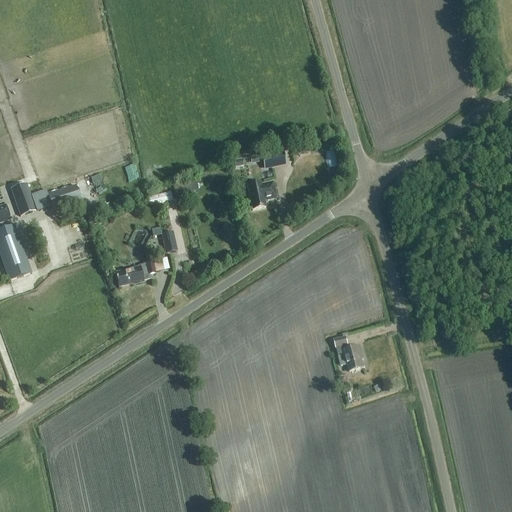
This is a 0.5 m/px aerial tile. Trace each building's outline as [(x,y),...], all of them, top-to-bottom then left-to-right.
[(262,156),(263,162),(264,170),(285,166),(283,153),(262,156)] [(251,165),(263,162),(262,156),(250,159),(251,165)] [(174,184),(177,195),(199,190),(197,179),(174,184)] [(253,211),(266,208),(265,203),(276,200),(273,183),(260,186),(260,183),(247,186),(253,211)] [(46,191),(31,196),(27,184),(10,190),(20,217),(37,211),(37,212),(51,207),(52,211),(81,202),(76,187),(47,196),(46,191)] [(0,223),(10,220),(5,206),(0,207),(0,223)] [(0,251),(10,281),(29,275),(13,227),(0,231),(0,251)] [(177,252),(172,233),(161,236),(165,255),(177,252)] [(154,262),(156,271),(170,268),(168,259),(154,262)] [(139,266),(139,268),(116,274),(119,288),(136,283),(137,284),(143,283),(143,281),(149,280),(148,276),(156,274),(153,263),(139,266)] [(346,341),(334,344),(335,351),(348,348),(346,341)] [(349,368),(350,373),(364,369),(361,357),(362,356),(360,347),(344,351),(346,359),(338,361),(340,370),(349,368)]
